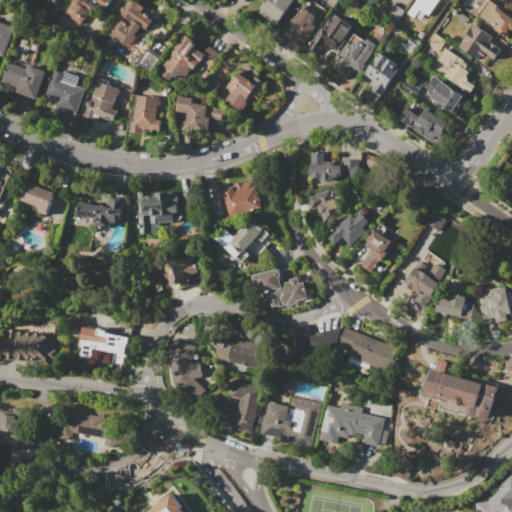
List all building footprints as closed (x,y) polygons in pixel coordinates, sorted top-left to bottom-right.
[(94,0),(96,1),(80,24),(63,13),(68,6),(71,7),(76,1),(74,0),(94,0)] [(128,0),(133,0),(144,7),(141,12),(152,20),(146,29),(140,25),(134,34),(136,36),(129,47),(121,41),(122,40),(116,36),(114,39),(108,35),(110,32),(109,31),(122,12),(121,11),(120,9),(122,6),(125,6),(128,0)] [(292,0),(275,25),(262,15),(264,13),(259,9),(265,0),(292,0)] [(392,2),(404,11),(396,23),(384,14),(392,2)] [(304,3),(323,16),(301,47),(288,38),(289,36),(286,34),(295,20),(293,19),(304,3)] [(496,6),(501,10),(511,17),(511,31),(508,37),(495,29),(498,23),(493,19),(496,15),(492,13),(496,6)] [(306,49),(316,33),(318,35),(325,25),(330,28),(339,16),(352,25),(342,40),(345,41),(337,52),(328,45),(325,49),(322,47),(316,56),(306,49)] [(0,21),(13,26),(3,56),(0,55),(0,21)] [(473,24),(492,37),(489,42),(501,50),(495,60),(485,54),(483,57),(480,54),(477,59),(458,47),(473,24)] [(354,33),(365,41),(367,38),(376,45),(363,64),(365,65),(360,72),(350,65),(349,67),(347,66),(343,71),(332,64),(354,33)] [(434,33),(445,40),(437,52),(430,47),(428,41),(434,33)] [(207,45),(220,54),(209,70),(204,66),(201,71),(191,65),(182,78),(175,73),(170,80),(161,75),(166,67),(164,66),(176,47),(174,45),(177,40),(180,42),(185,34),(193,40),(192,42),(195,44),(194,47),(202,52),(207,45)] [(446,47),(465,60),(464,61),(467,63),(468,67),(466,70),(469,71),(466,75),(467,81),(475,85),(469,94),(431,68),(446,47)] [(379,52),(396,63),(394,66),(398,69),(379,96),(371,90),(373,86),(369,84),(372,80),(364,74),(379,52)] [(0,81),(7,61),(26,68),(27,64),(46,71),(36,99),(15,92),(17,87),(0,81)] [(51,69),(63,73),(63,71),(79,76),(76,85),(86,88),(77,114),(53,106),(56,99),(42,95),(51,69)] [(238,71),(252,80),(255,76),(266,83),(245,115),(224,102),(232,91),(227,88),(238,71)] [(116,95),(111,108),(117,110),(114,120),(103,116),(103,117),(95,114),(93,119),(84,115),(87,106),(86,105),(86,103),(87,101),(89,101),(91,101),(98,80),(118,87),(118,88),(119,88),(120,89),(120,91),(120,92),(119,93),(118,94),(117,95),(116,95)] [(441,81),(466,98),(455,114),(430,97),(441,81)] [(137,95),(153,97),(154,96),(158,97),(158,99),(161,99),(160,106),(158,105),(156,119),(161,120),(160,131),(141,129),(140,133),(130,132),(131,122),(131,121),(131,118),(133,116),(135,116),(135,110),(134,110),(135,105),(136,105),(137,95)] [(178,95),(193,98),(192,103),(207,105),(207,106),(224,108),(222,120),(209,118),(207,130),(194,128),(193,132),(183,130),(184,121),(187,121),(188,113),(176,111),(178,95)] [(406,107),(419,116),(425,108),(448,124),(435,144),(408,126),(406,129),(395,122),(406,107)] [(311,152),(324,153),(324,161),(341,162),(341,160),(360,161),(359,179),(339,178),(338,182),(327,182),(327,183),(319,182),(320,180),(309,180),(310,163),(311,163),(311,152)] [(0,206),(3,208),(13,175),(0,170),(0,206)] [(223,189),(235,185),(234,184),(245,181),(245,182),(254,180),(257,192),(259,192),(261,200),(260,201),(262,208),(224,219),(218,197),(224,195),(223,189)] [(28,183),(55,193),(47,215),(38,212),(39,207),(21,200),(28,183)] [(310,208),(318,206),(321,220),(338,215),(331,189),(306,195),(310,208)] [(139,196),(156,195),(156,193),(169,192),(169,196),(179,195),(180,222),(161,223),(161,227),(158,227),(158,234),(141,234),(140,218),(135,218),(135,211),(140,211),(139,196)] [(81,202),(109,207),(111,196),(125,199),(121,219),(117,218),(116,223),(111,223),(110,229),(95,226),(96,218),(78,215),(81,202)] [(327,235),(353,214),(356,218),(362,213),(359,210),(362,208),(375,223),(366,230),(367,231),(350,245),(343,237),(334,244),(327,235)] [(438,230),(444,219),(434,212),(427,223),(438,230)] [(225,228),(234,235),(248,220),(260,231),(263,228),(269,233),(262,240),(257,236),(245,249),(250,254),(241,264),(235,258),(236,257),(216,238),(225,228)] [(361,266),(372,250),(363,244),(373,228),(383,234),(385,231),(396,239),(382,261),(380,260),(371,273),(361,266)] [(161,264),(191,253),(194,262),(192,263),(196,274),(188,277),(189,280),(171,286),(168,277),(166,278),(161,264)] [(419,260),(432,268),(435,263),(441,267),(441,266),(448,270),(424,306),(414,300),(418,293),(404,283),(419,260)] [(453,262),(456,264),(451,274),(448,272),(453,262)] [(252,275),(277,269),(281,284),(291,281),(290,279),(298,277),(299,279),(304,278),(308,298),(298,300),(299,303),(287,306),(287,304),(276,307),(276,306),(271,307),(271,304),(265,306),(263,293),(259,294),(256,283),(254,283),(252,275)] [(484,320),(480,306),(488,304),(487,297),(495,295),(494,291),(506,288),(510,306),(511,305),(511,318),(508,319),(508,320),(497,323),(496,317),(484,320)] [(453,294),(466,297),(461,316),(436,310),(439,300),(451,303),(453,294)] [(81,326),(96,329),(96,328),(105,329),(105,333),(128,337),(123,365),(112,363),(114,352),(92,348),(90,359),(79,357),(81,347),(78,346),(79,342),(78,341),(81,326)] [(310,335),(341,327),(337,345),(310,352),(310,335)] [(345,327),(399,348),(389,373),(371,366),(369,371),(348,362),(350,357),(348,357),(351,350),(338,345),(345,327)] [(18,332),(43,333),(43,336),(55,337),(53,362),(0,359),(0,347),(9,348),(10,340),(17,340),(18,332)] [(287,336),(293,336),(293,334),(307,333),(308,354),(295,354),(294,347),(287,348),(287,336)] [(223,346),(224,344),(222,341),(228,338),(231,342),(248,346),(249,341),(268,345),(265,357),(268,358),(265,370),(220,359),(220,358),(216,351),(223,346)] [(203,377),(193,378),(206,391),(194,404),(173,388),(171,370),(170,364),(179,340),(196,347),(191,362),(201,361),(203,377)] [(431,369),(499,387),(490,420),(476,416),(474,417),(468,415),(467,417),(439,410),(441,401),(434,400),(435,395),(425,392),(431,369)] [(237,413),(240,399),(230,396),(234,380),(262,387),(251,433),(227,427),(201,402),(211,391),(232,412),(237,413)] [(258,433),(266,401),(290,407),(292,396),(322,403),(312,446),(258,433)] [(325,404),(339,408),(340,403),(362,408),(361,413),(385,419),(378,446),(338,436),(336,444),(317,440),(325,404)] [(0,445),(25,447),(27,409),(10,408),(10,413),(0,412),(0,445)] [(60,413),(80,417),(80,414),(86,416),(86,414),(105,418),(105,419),(112,421),(112,423),(127,426),(124,441),(108,448),(105,438),(73,432),(71,440),(55,437),(60,413)] [(511,511),(476,511),(475,503),(487,501),(498,489),(497,487),(511,473),(511,474),(511,511)] [(145,511),(173,493),(182,506),(181,507),(184,511),(145,511)]
